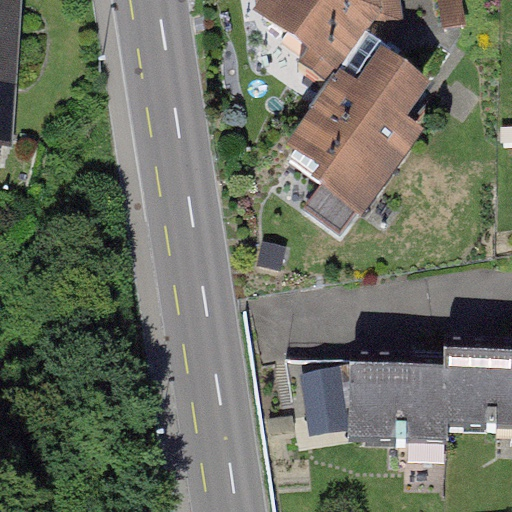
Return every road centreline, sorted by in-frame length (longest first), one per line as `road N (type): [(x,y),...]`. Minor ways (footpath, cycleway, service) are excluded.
road 1 (tertiary): [(159,0),(237,511)]
road 2 (unknown): [(511,284),(303,325)]
